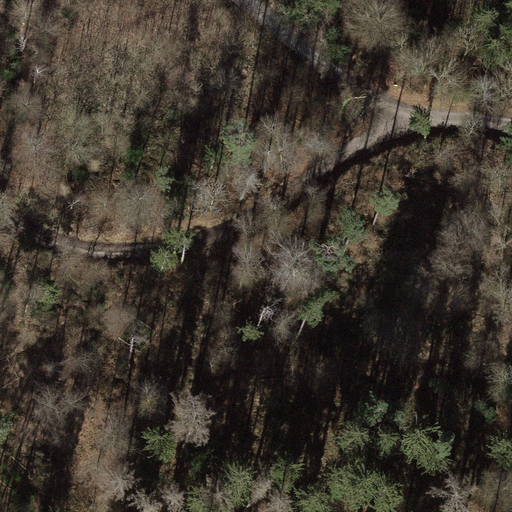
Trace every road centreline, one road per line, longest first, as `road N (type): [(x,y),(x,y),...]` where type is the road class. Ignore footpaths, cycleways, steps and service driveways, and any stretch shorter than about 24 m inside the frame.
road 1 (track): [(0,206),(97,250),(188,243),(407,119),(511,128)]
road 2 (track): [(407,119),(340,82),(249,0)]
